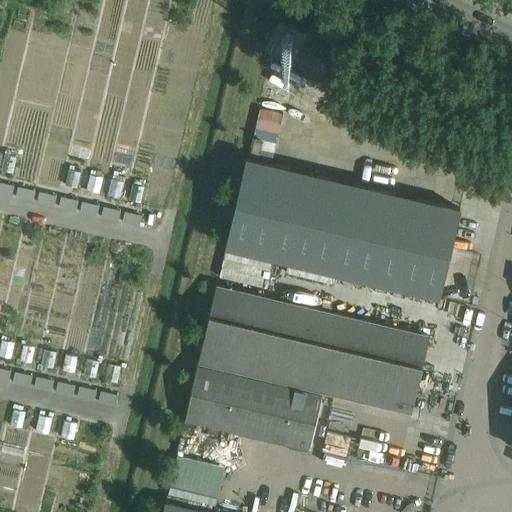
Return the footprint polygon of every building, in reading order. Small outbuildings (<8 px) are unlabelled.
[(276,42),(270,52),(287,61),(292,51),(276,42)] [(246,157),(225,247),(247,252),(440,298),(461,208),(246,157)] [(0,181),(0,193),(12,196),(15,185),(0,181)] [(18,186),(16,197),(33,201),(36,190),(18,186)] [(40,191),(37,202),(54,206),(57,195),(40,191)] [(62,196),(59,207),(77,211),(79,201),(79,199),(62,196)] [(83,201),(80,213),(98,216),(100,205),(83,201)] [(104,206),(101,217),(119,221),(121,211),(121,210),(104,206)] [(126,211),(123,222),(140,226),(142,215),(126,211)] [(216,284),(198,363),(322,392),(412,413),(430,334),(238,289),(216,284)] [(309,449),(322,392),(198,363),(185,420),(309,449)] [(0,367),(0,379),(9,381),(11,372),(11,370),(0,367)] [(15,371),(13,382),(30,386),(33,375),(15,371)] [(37,376),(34,388),(52,392),(54,383),(54,380),(37,376)] [(58,381),(56,393),(74,396),(76,385),(58,381)] [(80,386),(77,397),(94,401),(97,390),(80,386)] [(101,391),(99,402),(116,406),(119,394),(101,391)] [(176,455),(167,494),(215,505),(224,466),(176,455)] [(213,511),(165,501),(162,511),(213,511)]
